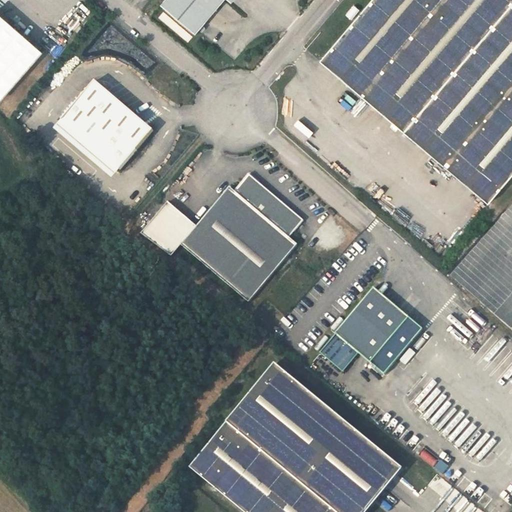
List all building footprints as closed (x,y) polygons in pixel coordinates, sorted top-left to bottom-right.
[(165,0),(161,5),(196,34),(225,0),(165,0)] [(511,0),(372,0),(321,61),(408,135),(511,16),(511,0)] [(354,5),(346,15),(352,19),(360,10),(354,5)] [(0,97),(2,99),(43,52),(0,15),(0,97)] [(511,176),(511,16),(408,135),(489,204),(511,176)] [(154,130),(96,81),(62,121),(120,170),(154,130)] [(197,227),(181,245),(183,246),(249,302),(298,245),(290,238),(304,221),(249,174),(235,191),(230,188),(197,227)] [(181,245),(197,227),(170,204),(143,236),(173,258),(183,246),(181,245)] [(511,329),(511,262),(511,276),(485,294),(485,298),(472,278),(458,282),(487,306),(495,297),(495,316),(511,329)] [(375,288),(336,334),(359,353),(385,375),(423,330),(375,288)] [(359,353),(336,334),(320,353),(343,372),(359,353)] [(368,511),(403,469),(275,364),(190,468),(243,511),(368,511)]
